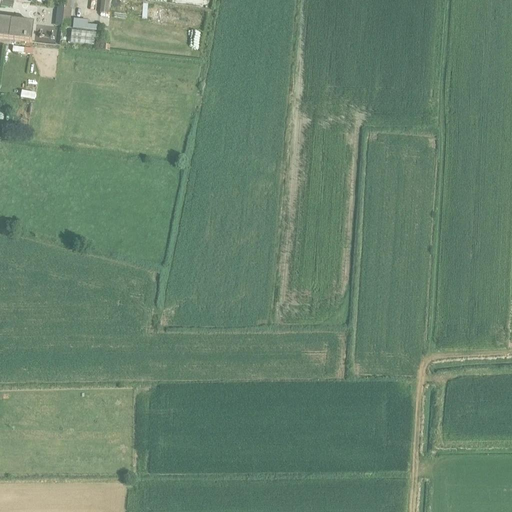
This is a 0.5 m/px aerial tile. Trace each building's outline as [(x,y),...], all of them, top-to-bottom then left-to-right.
[(1,0),(1,7),(13,9),(13,0),(1,0)] [(63,21),(62,28),(69,29),(72,9),(73,9),(74,0),(65,0),(64,8),(63,21)] [(101,0),(100,14),(108,15),(109,0),(101,0)] [(37,6),(35,24),(53,27),(55,9),(37,6)] [(57,8),(55,27),(62,28),(63,21),(64,8),(57,8)] [(0,38),(14,41),(32,43),(32,42),(34,24),(0,19),(0,38)] [(74,20),(73,29),(96,32),(97,26),(87,25),(88,21),(74,20)] [(72,31),(70,44),(94,47),(96,34),(72,31)] [(35,100),(36,91),(21,89),(20,98),(35,100)]
